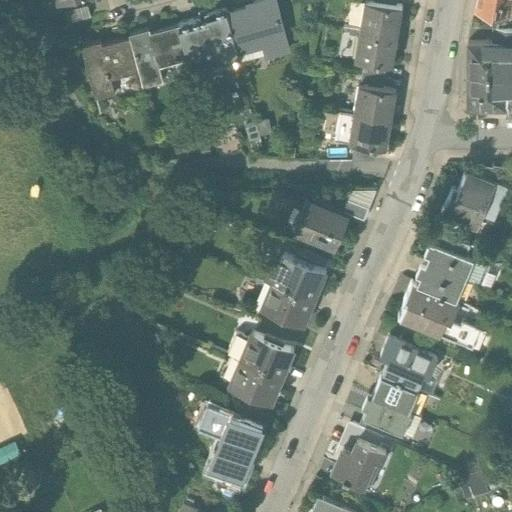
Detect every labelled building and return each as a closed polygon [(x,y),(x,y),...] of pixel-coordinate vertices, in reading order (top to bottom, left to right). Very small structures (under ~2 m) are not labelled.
[(54,0),(57,8),(88,0),(54,0)] [(273,0),(268,0),(252,4),(253,8),(227,15),(236,50),(263,42),(267,57),(287,51),(273,0)] [(377,0),(364,0),(360,28),(397,34),(402,4),(396,3),(377,0)] [(511,0),(477,0),(476,7),(491,11),(490,16),(498,17),(499,12),(511,15),(511,5),(511,0)] [(87,9),(64,15),(67,26),(90,20),(87,9)] [(226,11),(205,17),(206,20),(178,28),(187,62),(215,55),(218,69),(239,64),(236,50),(227,15),(226,11)] [(511,27),(493,27),(493,41),(504,41),(504,51),(511,51),(511,27)] [(178,28),(151,35),(150,31),(129,36),(139,75),(143,89),(163,84),(159,70),(187,62),(178,28)] [(397,34),(360,28),(355,58),(364,59),(386,63),(391,64),(397,34)] [(130,40),(102,48),(101,44),(81,49),(95,102),(114,97),(110,82),(139,75),(130,40)] [(493,41),(468,41),(467,74),(511,73),(511,51),(504,51),(504,41),(493,41)] [(386,63),(364,59),(362,71),(384,75),(386,63)] [(384,75),(362,71),(360,83),(382,87),(384,75)] [(511,73),(467,74),(466,104),(505,105),(505,98),(511,98),(511,73)] [(360,83),(359,83),(354,112),(391,118),(396,89),(382,87),(360,83)] [(391,118),(354,112),(349,141),(355,142),(377,146),(386,148),(391,118)] [(377,146),(355,142),(352,161),(374,160),(377,146)] [(474,182),(462,177),(455,193),(449,190),(441,210),(454,215),(453,217),(458,219),(459,217),(468,221),(473,209),(483,213),(495,183),(476,176),(474,182)] [(347,220),(306,203),(293,232),(334,249),(347,220)] [(368,211),(348,203),(343,215),(363,223),(368,211)] [(488,250),(443,231),(439,241),(475,257),(474,258),(483,262),(488,250)] [(475,257),(439,241),(429,263),(465,278),(478,283),(486,263),(483,262),(474,258),(475,257)] [(326,271),(279,252),(268,279),(274,281),(315,298),(326,271)] [(465,278),(429,263),(420,284),(456,299),(465,278)] [(315,298),(274,281),(262,309),(303,326),(315,298)] [(420,284),(414,282),(401,314),(440,331),(447,317),(452,319),(460,301),(456,299),(420,284)] [(295,348),(253,331),(241,359),(283,376),(295,348)] [(437,356),(390,336),(383,353),(391,357),(384,373),(417,387),(423,372),(429,374),(437,356)] [(283,376),(241,359),(229,387),(272,404),(283,376)] [(384,373),(382,372),(373,394),(409,409),(418,388),(417,387),(384,373)] [(409,409),(373,394),(364,414),(402,431),(411,411),(409,409)] [(247,420),(210,405),(200,427),(223,437),(214,458),(246,472),(264,427),(252,422),(252,421),(247,418),(247,420)] [(383,436),(353,423),(348,434),(378,447),(383,436)] [(378,447),(348,434),(338,457),(340,457),(335,471),(333,470),(332,473),(344,478),(343,479),(348,481),(348,480),(369,489),(386,451),(378,447)] [(482,468),(459,474),(465,497),(488,491),(482,468)] [(347,492),(325,483),(320,494),(343,503),(347,492)] [(320,494),(319,493),(310,511),(363,511),(343,503),(320,494)] [(226,511),(229,507),(206,497),(201,509),(202,509),(201,511),(226,511)] [(201,511),(202,509),(201,509),(185,502),(180,511),(201,511)]
